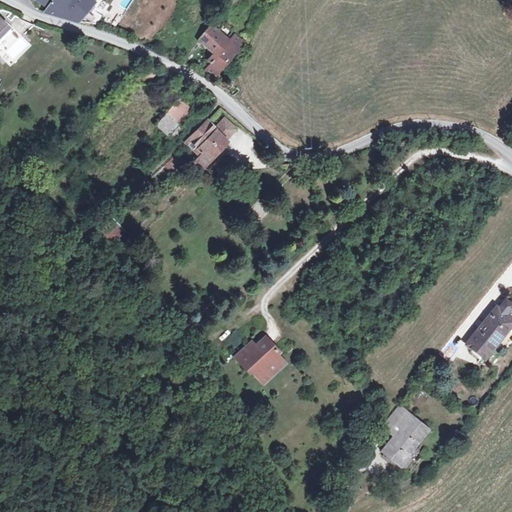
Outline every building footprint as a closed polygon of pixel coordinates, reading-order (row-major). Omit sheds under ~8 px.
[(48,0),(42,12),(66,20),(74,22),(83,0),(48,0)] [(222,36),(208,26),(195,44),(210,54),(222,36)] [(228,40),(222,36),(210,54),(205,61),(208,63),(202,72),(212,79),(241,39),(233,33),(228,40)] [(241,94),(228,84),(225,92),(235,101),(241,94)] [(188,116),(178,104),(163,117),(174,129),(188,116)] [(163,117),(149,128),(160,140),(174,129),(163,117)] [(236,134),(225,123),(215,134),(226,145),(236,134)] [(215,134),(206,126),(188,144),(198,153),(195,156),(197,158),(187,167),(197,176),(202,171),(203,172),(227,146),(226,145),(215,134)] [(180,169),(173,161),(163,170),(171,178),(180,169)] [(116,232),(105,220),(87,236),(98,248),(116,232)] [(506,317),(488,303),(459,342),(477,356),(506,317)] [(255,347),(252,347),(239,360),(248,370),(253,370),(261,378),(268,371),(272,371),(278,370),(286,363),(279,356),(279,351),(266,338),(258,345),(255,347)] [(258,345),(253,340),(237,357),(239,360),(252,347),(255,347),(258,345)] [(272,371),(268,371),(261,378),(265,383),(278,370),(272,371)] [(422,428),(407,417),(381,453),(389,458),(388,460),(396,466),(402,457),(401,456),(422,428)]
